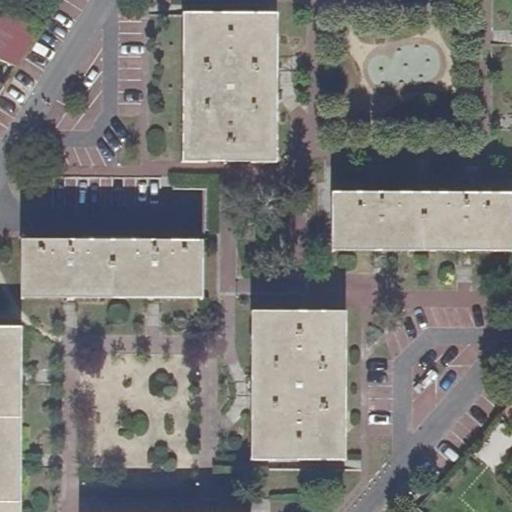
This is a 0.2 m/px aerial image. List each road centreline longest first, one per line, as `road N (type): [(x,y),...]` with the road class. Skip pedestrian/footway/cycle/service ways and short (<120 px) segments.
road 1 (residential): [(359,511),(511,341)]
road 2 (residential): [(104,0),(0,162)]
road 3 (residential): [(190,213),(0,210)]
